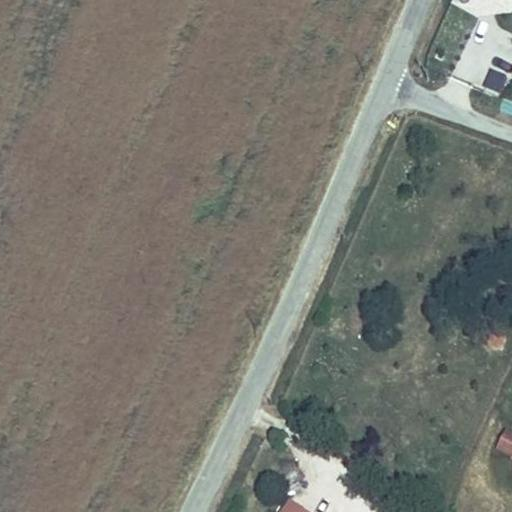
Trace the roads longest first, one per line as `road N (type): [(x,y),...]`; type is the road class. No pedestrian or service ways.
road 1 (unclassified): [(385,85),(193,511)]
road 2 (unclassified): [(385,85),(511,136)]
